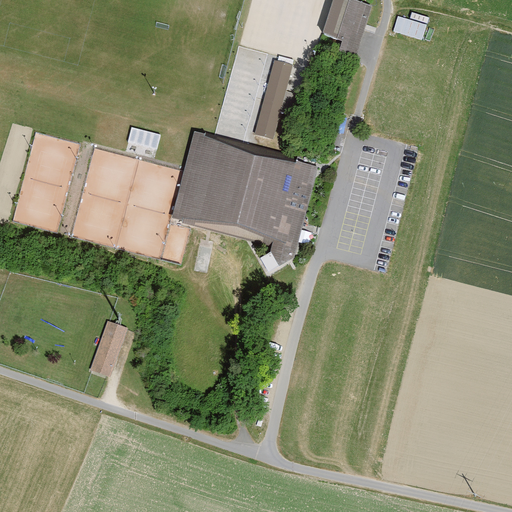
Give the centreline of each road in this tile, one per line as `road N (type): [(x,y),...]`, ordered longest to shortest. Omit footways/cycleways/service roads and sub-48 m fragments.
road 1 (unclassified): [(511,509),(288,466),(269,455),(282,363),(394,8)]
road 2 (track): [(269,455),(0,365)]
